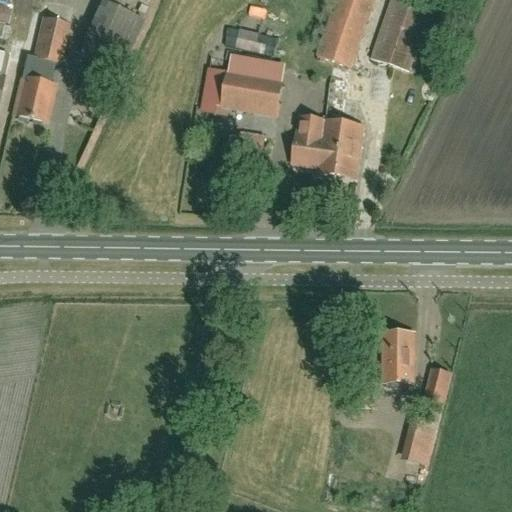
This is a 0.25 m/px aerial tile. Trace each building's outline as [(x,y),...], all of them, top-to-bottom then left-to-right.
[(352,71),(375,0),(336,0),(317,59),(352,71)] [(409,76),(435,0),(391,0),(371,62),(409,76)] [(107,4),(90,44),(132,62),(149,22),(107,4)] [(43,21),(34,59),(46,61),(46,62),(53,64),(59,65),(68,27),(43,21)] [(26,57),(12,117),(47,125),(55,87),(48,86),(41,84),(46,62),(46,61),(34,59),(26,57)] [(228,76),(223,110),(276,118),(281,84),(228,76)] [(332,81),(330,115),(356,117),(359,83),(332,81)] [(321,137),(323,124),(299,121),(293,167),(316,171),(318,160),(330,162),(331,156),(334,156),(335,139),(321,137)] [(362,129),(323,124),(321,137),(335,139),(334,156),(331,156),(330,162),(318,160),(316,171),(316,176),(355,181),(362,129)] [(264,140),(240,137),(239,146),(228,144),(227,156),(262,161),(264,149),(263,149),(264,140)] [(413,387),(413,336),(384,336),(383,386),(413,387)] [(431,373),(423,409),(443,413),(451,377),(431,373)] [(374,413),(374,384),(349,384),(349,398),(343,398),(343,413),(374,413)]
